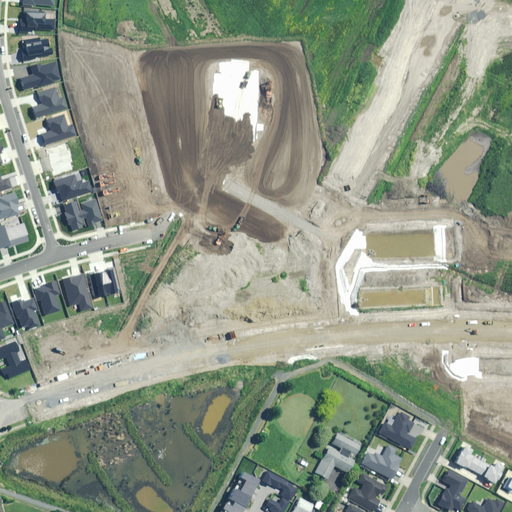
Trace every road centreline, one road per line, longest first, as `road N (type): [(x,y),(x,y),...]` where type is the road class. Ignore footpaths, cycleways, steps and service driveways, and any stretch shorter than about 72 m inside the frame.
road 1 (secondary): [(0,417),(96,383),(237,349),(441,330)]
road 2 (residential): [(55,255),(0,76)]
road 3 (residential): [(407,501),(443,429),(441,330)]
